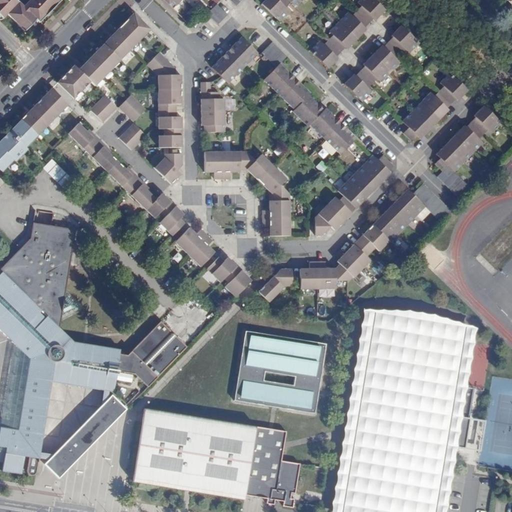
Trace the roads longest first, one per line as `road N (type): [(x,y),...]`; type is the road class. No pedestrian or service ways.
road 1 (residential): [(198,53),(190,66),(191,205),(234,247),(329,247),(413,163)]
road 2 (residential): [(198,53),(236,16),(255,13),(413,163)]
